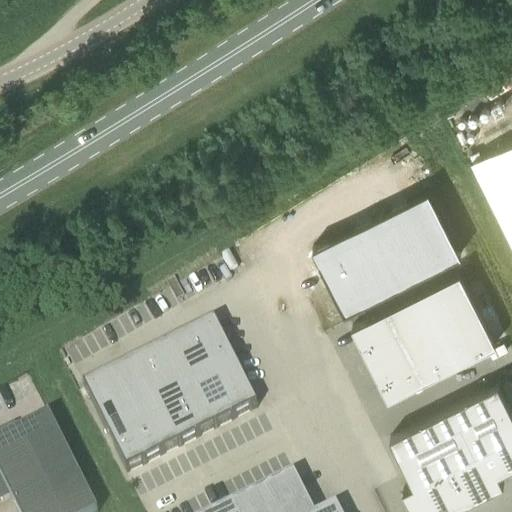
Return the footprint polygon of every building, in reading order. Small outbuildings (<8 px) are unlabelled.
[(461,253),(428,188),(312,246),(345,311),(461,253)] [(460,271),(352,325),(389,397),(496,343),(460,271)] [(84,389),(126,474),(257,409),(215,324),(84,389)] [(511,465),(511,410),(497,382),(390,437),(413,483),(403,488),(414,511),(444,511),(503,482),(498,472),(511,465)] [(14,425),(0,431),(0,503),(10,499),(16,511),(96,511),(49,418),(18,433),(14,425)] [(311,511),(293,476),(221,511),(337,511),(336,508),(327,511),(311,511)]
